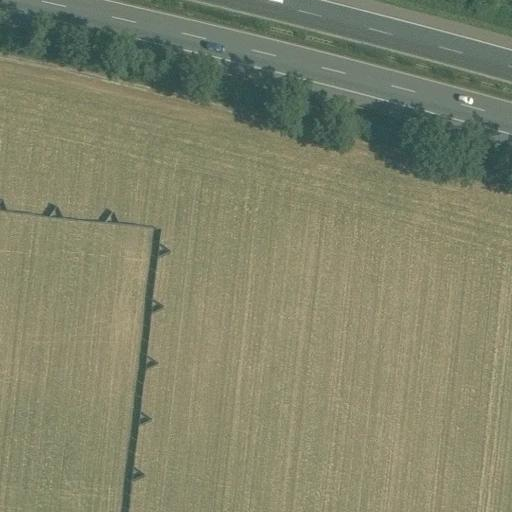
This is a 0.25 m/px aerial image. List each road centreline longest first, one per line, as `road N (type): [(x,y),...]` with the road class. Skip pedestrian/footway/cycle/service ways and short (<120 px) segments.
road 1 (motorway): [(0,1),(511,130)]
road 2 (track): [(0,65),(511,194)]
road 3 (motorway): [(511,73),(228,0)]
